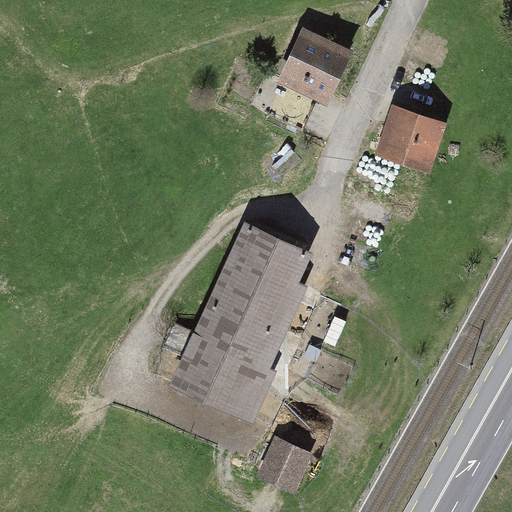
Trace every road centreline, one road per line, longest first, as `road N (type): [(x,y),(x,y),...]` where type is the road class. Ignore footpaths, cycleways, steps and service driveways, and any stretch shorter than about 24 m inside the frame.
road 1 (residential): [(318,219),(419,0)]
road 2 (primary): [(441,511),(511,385)]
